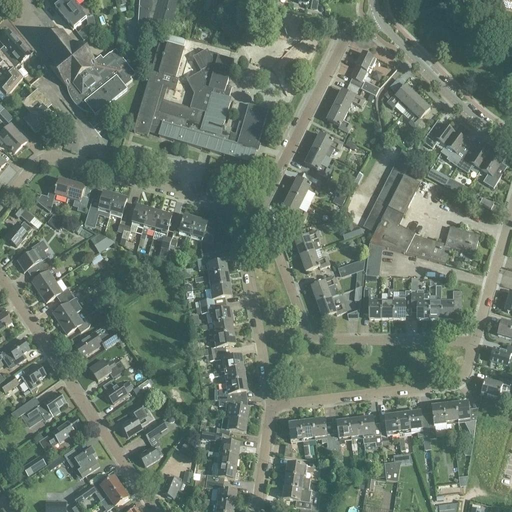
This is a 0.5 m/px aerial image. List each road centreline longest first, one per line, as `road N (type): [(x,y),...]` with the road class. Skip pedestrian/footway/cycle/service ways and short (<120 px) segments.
road 1 (residential): [(475,342),(318,340),(305,331),(261,204)]
road 2 (residential): [(156,511),(0,278)]
road 3 (residential): [(0,206),(35,163),(57,157),(236,213)]
road 4 (residential): [(274,406),(454,386),(475,342)]
road 5 (residential): [(261,204),(341,44),(376,19)]
road 6 (residential): [(236,213),(274,406)]
road 7 (secondary): [(376,19),(430,80),(511,142)]
road 8 (residential): [(475,342),(511,210)]
